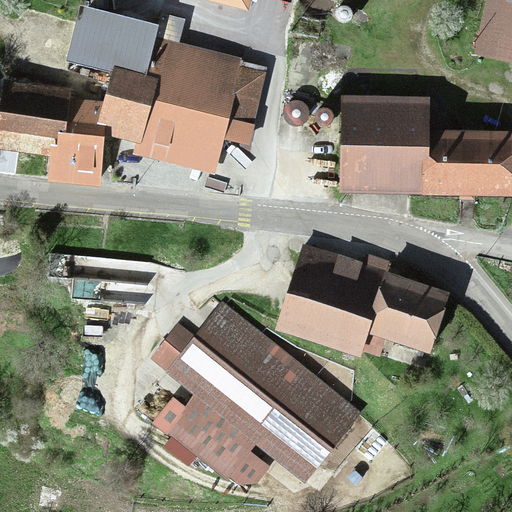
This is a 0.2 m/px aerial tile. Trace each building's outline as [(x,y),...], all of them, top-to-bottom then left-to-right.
[(511,0),(487,0),(473,58),(511,67),(511,0)] [(140,149),(138,157),(211,175),(218,148),(242,154),(262,74),(152,47),(141,89),(154,92),(140,149)] [(140,149),(154,92),(141,89),(110,81),(96,138),(140,149)] [(66,99),(5,91),(0,129),(0,155),(50,162),(58,163),(64,118),(66,99)] [(431,107),(341,106),(339,201),(429,202),(430,140),(431,107)] [(95,120),(64,118),(58,163),(50,162),(49,187),(93,190),(95,120)] [(508,141),(430,140),(429,202),(507,203),(508,141)] [(215,236),(191,234),(190,247),(214,249),(215,236)] [(302,254),(276,338),(359,364),(366,342),(386,280),(302,254)] [(386,280),(366,342),(429,361),(448,300),(386,280)] [(224,309),(171,377),(307,482),(360,414),(224,309)]
